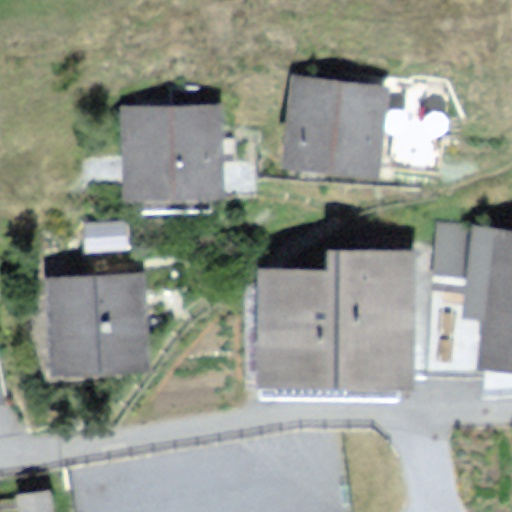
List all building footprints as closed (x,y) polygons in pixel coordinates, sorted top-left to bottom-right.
[(379,84),(296,78),(290,162),(373,169),(379,84)] [(127,107),(125,197),(210,199),(212,109),(127,107)] [(511,362),(511,232),(448,223),(429,350),(511,362)] [(124,224),(82,226),(83,253),(126,251),(124,224)] [(262,386),(401,390),(405,252),(336,250),(335,277),(266,275),(262,386)] [(141,269),(42,272),(45,372),(145,369),(141,269)]
